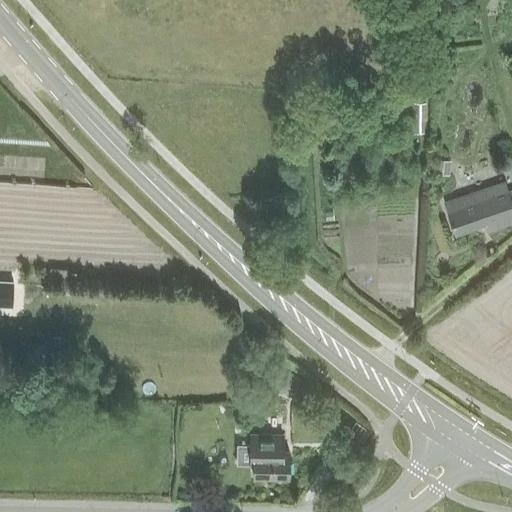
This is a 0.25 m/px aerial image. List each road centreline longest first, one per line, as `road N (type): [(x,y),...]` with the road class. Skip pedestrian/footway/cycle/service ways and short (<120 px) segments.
road 1 (secondary): [(463,440),(289,313),(174,209),(0,24)]
road 2 (track): [(511,252),(364,374)]
